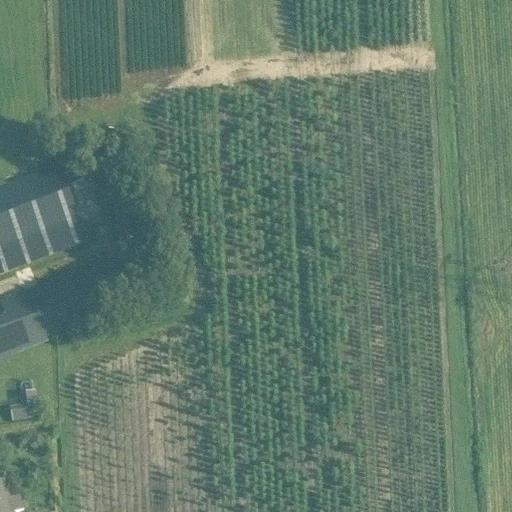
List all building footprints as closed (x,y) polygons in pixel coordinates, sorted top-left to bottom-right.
[(0,275),(87,242),(58,168),(0,190),(0,275)] [(122,196),(129,215),(146,209),(139,190),(122,196)] [(112,308),(102,282),(96,267),(0,304),(6,319),(0,321),(0,359),(115,316),(112,308)] [(36,408),(11,412),(13,424),(38,420),(36,408)] [(0,511),(19,511),(23,511),(19,497),(10,500),(0,502),(0,511)]
